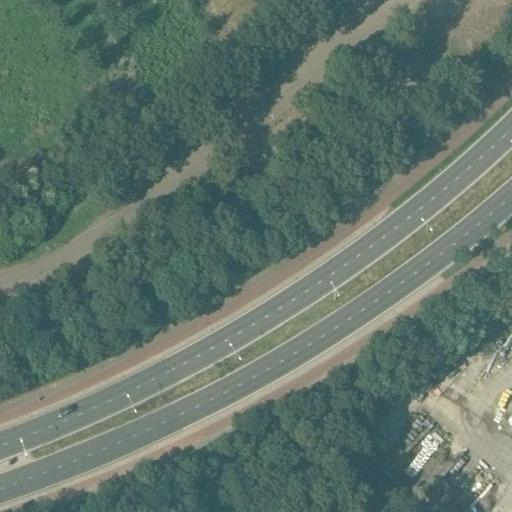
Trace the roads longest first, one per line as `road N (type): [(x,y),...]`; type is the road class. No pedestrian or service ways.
road 1 (secondary): [(511,128),(417,212),(267,316),(185,364),(0,445)]
road 2 (secondary): [(0,488),(223,395),(389,292),(511,197)]
road 3 (unknown): [(0,285),(84,250),(394,0)]
